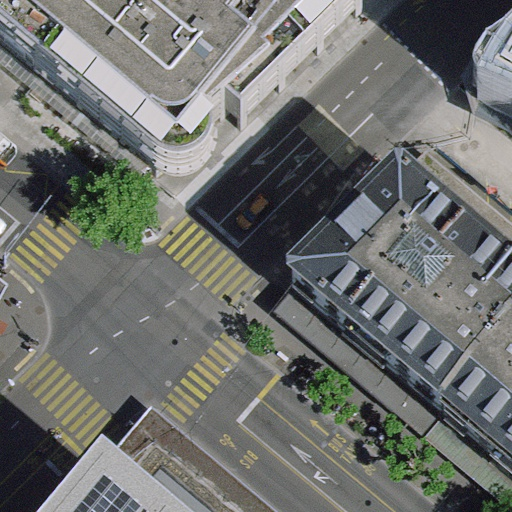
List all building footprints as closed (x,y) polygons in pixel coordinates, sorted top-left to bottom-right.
[(161,0),(0,0),(0,48),(158,179),(174,186),(192,184),(211,171),(217,155),(212,134),(231,117),(245,132),(363,15),(345,0),(204,0),(186,21),(161,0)] [(161,0),(186,21),(204,0),(161,0)] [(511,62),(491,92),(511,108),(511,62)] [(444,421),(511,339),(511,281),(400,189),(291,293),(444,421)] [(511,339),(444,421),(511,477),(511,339)] [(244,511),(148,432),(98,491),(123,511),(244,511)] [(123,511),(98,491),(80,511),(123,511)]
